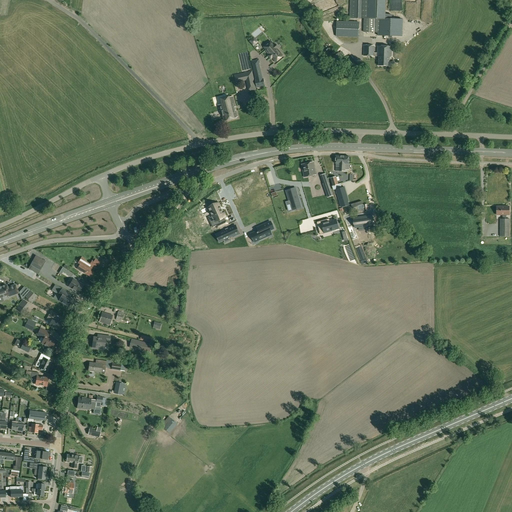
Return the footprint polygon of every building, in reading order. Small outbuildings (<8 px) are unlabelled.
[(350,0),(350,18),(364,18),(366,18),(366,0),(350,0)] [(366,0),(366,18),(364,18),(364,32),(379,32),(380,19),(385,19),(385,14),(385,0),(366,0)] [(392,14),(385,14),(385,19),(380,19),(379,37),(401,37),(402,19),(392,19),(392,14)] [(358,37),(359,22),(337,21),(336,36),(358,37)] [(253,46),(258,42),(254,37),(249,41),(253,46)] [(265,50),(272,58),(276,62),(284,55),(278,48),(279,47),(275,43),(274,45),(270,40),(263,47),(265,50)] [(364,45),(364,56),(389,57),(391,57),(392,46),(383,46),(383,42),(379,41),(379,46),(377,46),(377,53),(374,53),(374,46),(364,45)] [(336,62),(342,57),(339,52),(333,56),(336,62)] [(389,57),(379,56),(378,66),(389,66),(389,65),(394,66),(395,61),(393,61),(392,62),(389,62),(389,57)] [(255,78),(262,76),(259,63),(260,63),(259,60),(259,61),(259,59),(258,60),(258,59),(256,59),(256,60),(252,61),(255,78)] [(256,90),(252,71),(234,75),(236,83),(246,80),(248,91),(249,90),(250,91),(256,90)] [(256,80),(255,81),(257,88),(265,86),(263,79),(262,76),(255,78),(256,80)] [(236,117),(237,116),(236,110),(235,111),(234,107),(235,107),(233,97),(217,101),(220,110),(221,110),(224,121),(236,118),(236,117)] [(316,175),(313,162),(302,164),(304,177),(316,175)] [(328,197),(333,195),(329,182),(324,184),(328,197)] [(300,195),(313,193),(311,186),(298,188),(300,195)] [(344,187),(336,189),(340,203),(348,201),(344,187)] [(292,189),(286,191),(289,201),(290,201),(291,204),(290,205),(291,210),(302,207),(297,192),(293,194),(292,189)] [(218,203),(209,208),(215,222),(212,223),(214,227),(217,225),(218,228),(228,223),(227,221),(226,221),(224,217),(225,217),(218,203)] [(506,215),(509,215),(509,206),(497,206),(497,215),(503,215),(503,219),(500,219),(500,236),(509,236),(509,219),(506,219),(506,215)] [(339,227),(336,218),(330,220),(330,218),(317,222),(319,229),(324,228),(325,231),(339,227)] [(354,218),(354,226),(357,226),(357,228),(368,228),(368,227),(372,227),(372,220),(354,218)] [(259,231),(253,234),(256,241),(269,235),(267,231),(275,227),(271,220),(264,224),(265,228),(260,230),(261,231),(259,232),(259,231)] [(239,235),(235,226),(216,235),(219,242),(233,236),(233,237),(239,235)] [(45,262),(35,256),(32,261),(42,266),(45,262)] [(93,262),(95,259),(94,258),(90,264),(84,260),(85,259),(82,257),(78,263),(80,265),(78,269),(91,277),(94,273),(91,271),(92,268),(90,267),(92,265),(94,267),(96,263),(93,262)] [(38,274),(42,266),(32,261),(28,269),(38,274)] [(73,274),(62,267),(59,273),(61,275),(63,272),(71,277),(73,274)] [(78,293),(83,284),(73,278),(68,287),(78,293)] [(9,296),(18,293),(15,285),(7,288),(6,285),(0,287),(0,297),(9,294),(9,296)] [(70,304),(71,304),(73,301),(72,301),(73,300),(69,298),(71,294),(62,289),(56,286),(54,289),(60,292),(58,294),(61,296),(59,300),(69,306),(70,304)] [(22,300),(30,290),(24,287),(19,292),(22,300)] [(31,304),(25,300),(21,304),(27,309),(31,304)] [(110,325),(113,315),(102,312),(99,322),(110,325)] [(55,316),(49,313),(49,315),(46,319),(51,321),(49,325),(58,330),(62,323),(54,319),(55,316)] [(52,347),(56,340),(48,336),(50,333),(40,328),(37,335),(44,338),(41,343),(49,347),(50,346),(52,347)] [(110,341),(110,336),(100,335),(100,338),(93,337),(92,348),(100,349),(100,346),(104,347),(105,340),(110,341)] [(17,339),(14,345),(20,348),(23,342),(17,339)] [(132,339),(129,348),(150,353),(152,344),(132,339)] [(23,342),(20,348),(20,349),(28,353),(31,346),(23,342)] [(47,371),(51,362),(43,358),(39,367),(47,371)] [(102,369),(105,369),(106,361),(102,360),(101,364),(89,362),(88,371),(101,372),(102,369)] [(111,368),(111,369),(120,371),(121,371),(124,371),(126,371),(127,366),(125,366),(125,365),(121,364),(112,362),(111,367),(111,368)] [(47,386),(48,378),(38,377),(39,373),(32,372),(31,379),(36,380),(36,384),(47,386)] [(121,395),(124,384),(116,382),(114,393),(121,395)] [(105,403),(106,398),(97,396),(96,400),(96,402),(101,403),(102,403),(102,406),(106,406),(106,403),(105,403)] [(30,410),(28,419),(45,421),(46,412),(30,410)] [(169,416),(161,426),(163,428),(169,434),(178,424),(169,416)] [(26,425),(22,425),(22,422),(18,422),(17,430),(23,431),(23,430),(26,430),(26,425)] [(42,430),(43,425),(32,424),(31,428),(29,427),(29,432),(37,433),(38,430),(42,430)] [(89,429),(88,435),(100,437),(101,432),(89,429)] [(24,449),(23,461),(30,462),(34,463),(35,458),(28,457),(29,450),(24,449)] [(36,451),(35,459),(47,460),(48,452),(36,451)] [(5,453),(4,459),(15,461),(16,461),(15,466),(21,466),(22,458),(14,457),(14,454),(11,454),(6,453),(5,453)] [(67,455),(66,462),(72,463),(72,468),(77,469),(77,463),(78,463),(82,464),(82,460),(78,460),(79,456),(67,455)] [(34,463),(30,462),(30,466),(35,466),(34,475),(38,476),(38,479),(45,479),(46,467),(40,466),(41,463),(34,463)] [(66,480),(66,482),(64,482),(63,492),(73,493),(74,483),(74,480),(66,480)] [(44,493),(43,493),(44,490),(37,489),(32,488),(32,491),(33,492),(34,492),(34,495),(37,495),(40,496),(43,497),(44,496),(44,494),(44,493)]
